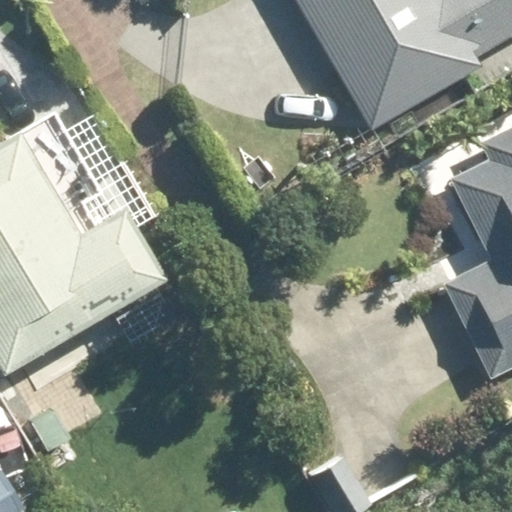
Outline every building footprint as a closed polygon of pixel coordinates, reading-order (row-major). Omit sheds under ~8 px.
[(511,0),(289,0),(365,130),(476,65),(472,58),(511,33),(511,0)] [(143,288),(159,278),(129,229),(150,215),(90,113),(60,132),(47,111),(0,139),(0,367),(102,305),(123,338),(161,317),(143,288)] [(487,158),(447,178),(487,262),(440,285),(485,377),(511,364),(511,124),(479,141),(487,158)] [(65,438),(50,410),(30,420),(45,449),(65,438)] [(0,511),(6,511),(10,510),(0,491),(0,511)]
